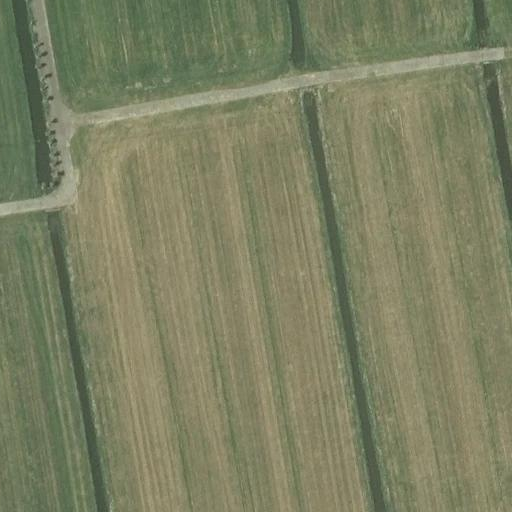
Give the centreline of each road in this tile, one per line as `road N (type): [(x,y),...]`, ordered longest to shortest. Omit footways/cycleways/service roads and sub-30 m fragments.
road 1 (track): [(58,124),(495,55)]
road 2 (track): [(0,210),(68,198),(36,0)]
